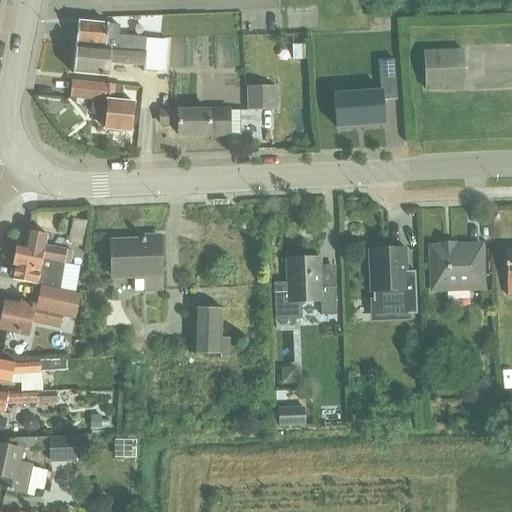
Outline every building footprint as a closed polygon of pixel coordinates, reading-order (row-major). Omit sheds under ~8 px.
[(78,22),(76,45),(133,51),(145,52),(146,52),(147,40),(146,40),(146,39),(119,37),(120,26),(108,25),(78,22)] [(76,45),(74,73),(109,76),(110,63),(145,66),(144,72),(158,73),(164,74),(166,53),(166,42),(147,40),(146,52),(145,52),(133,51),(76,45)] [(310,45),(292,45),(293,60),(310,59),(310,45)] [(424,52),(426,90),(464,88),(462,50),(424,52)] [(380,91),(334,94),(335,113),(336,128),(360,126),(384,125),(383,113),(382,101),(389,100),(397,100),(396,88),(394,60),(378,61),(380,91)] [(131,132),(134,103),(115,102),(116,85),(78,81),(72,81),(70,98),(77,99),(92,100),(91,114),(105,115),(104,130),(131,132)] [(276,86),(246,86),(246,110),(276,110),(276,86)] [(210,108),(210,112),(161,112),(161,125),(178,125),(179,136),(210,135),(210,137),(230,136),(230,134),(239,134),(239,111),(230,111),(230,108),(210,108)] [(85,222),(72,219),(67,244),(80,247),(85,222)] [(15,267),(13,280),(37,285),(60,288),(64,264),(69,265),(72,251),(45,246),(47,235),(28,232),(25,247),(17,246),(13,266),(15,267)] [(135,292),(147,291),(161,290),(159,238),(142,239),(142,241),(111,242),(112,278),(134,277),(135,292)] [(430,248),(432,291),(483,289),(482,246),(454,247),(454,244),(440,244),(440,248),(430,248)] [(370,293),(375,293),(376,316),(417,314),(415,271),(407,271),(406,249),(368,250),(370,293)] [(287,259),(287,283),(273,283),(275,321),(301,319),(301,307),(305,303),(321,302),(322,316),(337,316),(336,288),(322,288),(321,258),(287,259)] [(5,304),(0,328),(28,334),(30,323),(59,329),(61,317),(75,320),(78,309),(80,293),(49,288),(39,287),(35,308),(21,305),(20,307),(5,304)] [(229,359),(229,338),(221,338),(222,308),(194,308),(193,355),(220,355),(220,359),(229,359)] [(10,384),(21,384),(21,390),(41,390),(40,372),(66,371),(66,361),(40,362),(14,363),(0,359),(0,382),(10,385),(10,384)] [(291,365),(272,365),(271,382),(290,383),(291,365)] [(494,385),(486,377),(475,387),(483,395),(494,385)] [(56,392),(21,393),(8,393),(0,391),(0,414),(4,415),(6,405),(56,403),(56,392)] [(510,406),(500,407),(500,420),(511,419),(510,406)] [(303,408),(277,409),(278,427),(304,427),(303,408)] [(25,419),(22,427),(28,433),(36,431),(38,423),(33,417),(25,419)] [(90,429),(100,429),(100,417),(90,418),(90,429)] [(0,446),(0,476),(2,477),(0,487),(0,488),(24,494),(25,488),(35,491),(39,470),(30,468),(30,466),(18,463),(21,451),(39,450),(49,449),(49,455),(74,454),(74,437),(38,438),(15,439),(15,450),(0,446)] [(135,440),(115,440),(115,457),(135,457),(135,440)]
